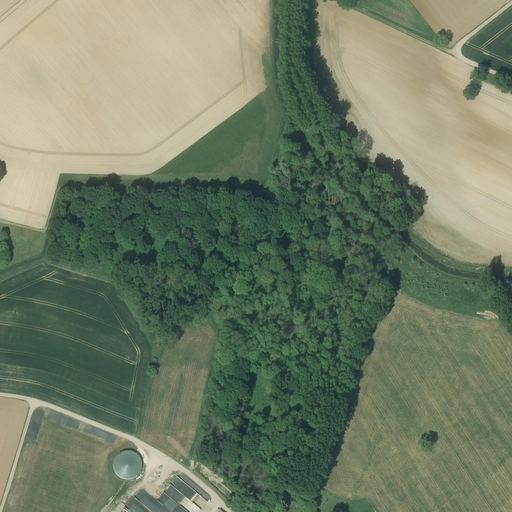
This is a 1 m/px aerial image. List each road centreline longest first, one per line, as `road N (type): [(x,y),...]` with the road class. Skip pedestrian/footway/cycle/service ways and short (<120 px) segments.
road 1 (track): [(34,400),(140,442),(231,511)]
road 2 (track): [(0,511),(34,400),(0,394)]
road 3 (track): [(511,2),(453,53),(511,81)]
